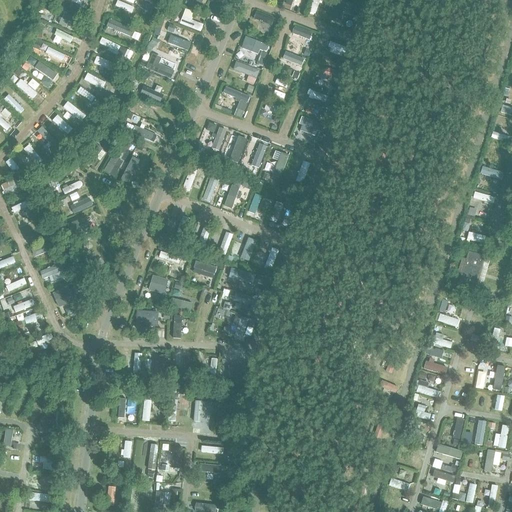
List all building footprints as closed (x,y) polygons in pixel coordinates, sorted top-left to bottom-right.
[(132,11),(135,5),(123,0),(118,0),(116,5),(132,11)] [(309,0),(307,10),(319,14),(322,0),(309,0)] [(336,2),(333,19),(346,22),(350,4),(336,2)] [(61,21),(75,29),(80,18),(66,10),(61,21)] [(256,11),(254,21),(273,24),(275,14),(256,11)] [(196,27),(199,20),(183,14),(181,22),(196,27)] [(169,29),(184,34),(185,29),(179,26),(180,23),(171,21),(169,29)] [(142,30),(108,23),(107,31),(141,38),(142,30)] [(295,25),(293,32),(310,38),(313,31),(295,25)] [(61,43),(63,38),(73,42),(76,34),(58,28),(54,41),(61,43)] [(172,32),(168,42),(188,49),(191,40),(172,32)] [(257,63),(261,64),(268,42),(246,35),(239,57),(247,59),(250,50),(254,52),(253,57),(258,59),(257,63)] [(150,36),(149,45),(159,45),(159,36),(150,36)] [(113,47),(111,52),(119,54),(122,43),(102,37),(101,44),(113,47)] [(330,40),(327,51),(347,57),(350,46),(330,40)] [(50,46),(47,52),(64,60),(67,53),(50,46)] [(143,59),(149,61),(147,69),(173,77),(176,68),(160,63),(163,54),(146,49),(143,59)] [(287,50),(283,58),(302,66),(305,58),(287,50)] [(95,62),(115,70),(117,63),(98,55),(95,62)] [(24,60),(17,73),(24,77),(31,64),(24,60)] [(55,78),(59,72),(40,60),(36,67),(55,78)] [(259,75),(261,67),(236,61),(234,70),(259,75)] [(333,76),(336,72),(327,66),(324,70),(333,76)] [(34,73),(44,80),(46,76),(37,70),(34,73)] [(89,72),(85,79),(104,88),(107,81),(89,72)] [(17,83),(20,77),(15,74),(11,80),(17,83)] [(28,74),(25,79),(37,88),(41,83),(28,74)] [(247,81),(255,84),(258,78),(249,74),(247,81)] [(47,76),(43,82),(50,86),(54,81),(47,76)] [(34,98),(39,92),(22,78),(17,84),(34,98)] [(94,100),(97,94),(78,84),(75,90),(94,100)] [(246,93),(252,95),(255,86),(249,84),(246,93)] [(241,99),(235,115),(243,118),(252,95),(228,86),(226,93),(241,99)] [(309,97),(314,98),(311,108),(322,111),(327,94),(311,90),(309,97)] [(10,94),(4,99),(21,115),(26,109),(10,94)] [(222,97),(219,104),(225,106),(227,100),(222,97)] [(83,121),(88,115),(69,100),(64,106),(83,121)] [(151,109),(149,114),(161,119),(163,114),(151,109)] [(0,123),(11,132),(15,127),(0,113),(0,123)] [(69,134),(74,128),(58,114),(53,119),(69,134)] [(133,120),(140,123),(143,117),(136,114),(133,120)] [(323,132),(325,121),(302,117),(300,130),(317,133),(317,131),(323,132)] [(128,121),(125,128),(155,140),(158,134),(128,121)] [(37,131),(52,146),(58,139),(43,125),(37,131)] [(224,151),(227,141),(225,140),(228,128),(220,126),(213,148),(224,151)] [(491,137),(503,142),(506,135),(494,130),(491,137)] [(241,161),(250,138),(240,134),(231,157),(241,161)] [(262,166),(267,143),(258,142),(253,164),(262,166)] [(31,170),(44,162),(33,143),(20,152),(31,170)] [(272,176),(280,179),(290,154),(282,151),(272,176)] [(121,178),(130,183),(142,159),(133,155),(121,178)] [(111,173),(118,160),(113,157),(106,170),(111,173)] [(303,159),(296,180),(304,182),(310,161),(303,159)] [(188,166),(179,188),(190,193),(198,170),(188,166)] [(205,200),(216,202),(221,176),(211,174),(205,200)] [(7,194),(22,188),(17,177),(2,183),(7,194)] [(233,207),(243,181),(235,178),(225,204),(233,207)] [(83,179),(64,185),(66,192),(85,186),(83,179)] [(269,187),(281,189),(282,183),(270,181),(269,187)] [(494,203),(496,196),(476,190),(474,196),(494,203)] [(254,213),(261,195),(255,192),(248,211),(254,213)] [(71,203),(75,212),(94,204),(90,195),(71,203)] [(13,206),(15,211),(31,204),(28,199),(13,206)] [(275,201),(270,225),(284,227),(289,203),(275,201)] [(17,212),(19,217),(31,211),(28,206),(17,212)] [(73,217),(73,227),(95,228),(95,217),(73,217)] [(227,230),(220,247),(227,250),(234,233),(227,230)] [(468,231),(467,239),(485,242),(486,234),(468,231)] [(252,254),(257,238),(249,236),(244,251),(252,254)] [(265,267),(272,269),(278,248),(272,246),(265,267)] [(162,250),(160,256),(176,259),(177,253),(162,250)] [(0,259),(0,267),(0,268),(18,261),(15,254),(0,259)] [(459,284),(475,289),(484,259),(468,255),(459,284)] [(45,279),(63,278),(62,264),(44,265),(45,279)] [(231,267),(229,275),(254,281),(256,273),(231,267)] [(212,272),(210,284),(216,285),(218,273),(212,272)] [(149,288),(165,293),(170,278),(154,273),(149,288)] [(26,277),(7,282),(9,289),(28,284),(26,277)] [(179,295),(182,283),(177,281),(174,293),(179,295)] [(54,291),(60,305),(81,297),(75,283),(54,291)] [(222,296),(232,299),(234,288),(224,286),(222,296)] [(251,302),(253,295),(236,291),(234,298),(251,302)] [(173,296),(171,304),(191,308),(193,300),(173,296)] [(34,297),(11,305),(13,312),(36,304),(34,297)] [(225,300),(224,305),(215,304),(214,316),(223,317),(224,307),(231,308),(232,301),(225,300)] [(66,303),(68,313),(75,311),(73,301),(66,303)] [(25,317),(28,323),(44,315),(42,309),(25,317)] [(159,309),(138,309),(138,328),(165,328),(165,318),(159,318),(159,309)] [(230,336),(245,338),(248,315),(233,313),(230,336)] [(175,336),(184,337),(186,314),(176,314),(175,336)] [(17,329),(25,325),(23,318),(14,321),(17,329)] [(500,335),(500,326),(493,326),(493,340),(497,341),(497,349),(508,349),(509,336),(500,335)] [(436,332),(433,342),(451,348),(453,342),(442,338),(443,334),(436,332)] [(37,336),(39,343),(52,340),(51,334),(37,336)] [(37,339),(29,342),(31,349),(39,346),(37,339)] [(431,347),(430,354),(441,356),(442,349),(431,347)] [(135,351),(134,371),(142,371),(144,352),(135,351)] [(167,362),(168,355),(157,354),(157,362),(167,362)] [(447,374),(449,366),(426,361),(424,369),(447,374)] [(247,363),(229,363),(229,377),(247,377),(247,363)] [(495,380),(502,381),(504,365),(497,364),(495,380)] [(475,378),(486,380),(488,371),(477,368),(475,378)] [(425,386),(428,374),(422,372),(417,391),(437,397),(439,390),(425,386)] [(396,392),(398,384),(382,380),(380,387),(396,392)] [(129,408),(136,409),(137,395),(129,394),(129,408)] [(495,409),(504,410),(504,397),(496,396),(495,409)] [(141,420),(151,421),(153,398),(142,398),(141,420)] [(195,421),(202,421),(203,399),(195,398),(195,421)] [(430,419),(431,413),(425,411),(427,405),(419,403),(415,415),(430,419)] [(460,430),(464,418),(457,416),(454,428),(460,430)] [(484,443),(486,419),(478,419),(477,443),(484,443)] [(379,423),(373,439),(380,441),(386,425),(379,423)] [(508,447),(510,424),(502,424),(502,432),(496,432),(495,446),(508,447)] [(8,428),(5,444),(13,445),(16,429),(8,428)] [(443,432),(441,438),(449,441),(451,435),(443,432)] [(465,432),(465,441),(473,442),(474,432),(465,432)] [(44,435),(43,444),(52,445),(53,436),(44,435)] [(125,439),(124,457),(132,457),(133,439),(125,439)] [(149,475),(157,475),(158,442),(151,442),(149,475)] [(175,444),(174,466),(183,466),(184,445),(175,444)] [(201,452),(227,453),(228,446),(202,444),(201,452)] [(438,444),(437,452),(461,456),(463,448),(438,444)] [(494,464),(501,464),(502,450),(487,449),(486,470),(494,471),(494,464)] [(48,468),(50,452),(43,451),(41,461),(44,462),(44,468),(48,468)] [(436,459),(433,466),(441,469),(444,463),(436,459)] [(222,463),(204,462),(204,470),(221,471),(222,463)] [(457,473),(458,467),(444,463),(443,469),(457,473)] [(405,476),(407,470),(400,468),(398,474),(405,476)] [(49,482),(49,471),(34,470),(33,481),(49,482)] [(216,471),(216,476),(211,476),(211,483),(223,483),(223,471),(216,471)] [(388,485),(409,490),(411,482),(390,476),(388,485)] [(470,481),(467,501),(474,502),(478,483),(470,481)] [(460,493),(461,483),(455,482),(453,491),(460,493)] [(488,505),(495,506),(500,484),(493,483),(488,505)] [(108,506),(116,506),(117,485),(109,484),(108,506)] [(217,511),(217,502),(196,501),(195,510),(217,511)]
